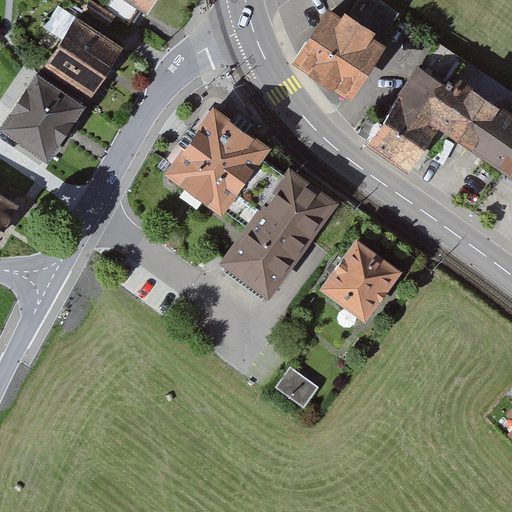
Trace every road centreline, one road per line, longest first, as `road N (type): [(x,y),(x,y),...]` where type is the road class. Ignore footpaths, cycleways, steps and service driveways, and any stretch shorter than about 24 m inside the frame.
road 1 (secondary): [(511,275),(336,150),(283,92),(252,30)]
road 2 (residential): [(252,30),(202,50),(180,69),(54,277)]
